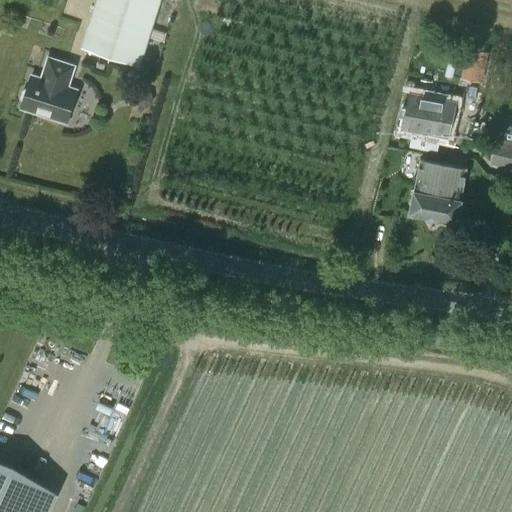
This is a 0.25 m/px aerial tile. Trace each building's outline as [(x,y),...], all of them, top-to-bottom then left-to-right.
[(139,67),(160,0),(96,0),(81,48),(139,67)] [(467,44),(464,72),(478,74),(480,59),(490,61),(492,47),(467,44)] [(76,91),(67,88),(74,67),(48,59),(41,79),(31,76),(20,109),(66,123),(76,91)] [(448,138),(456,102),(420,95),(423,81),(404,77),(401,92),(410,94),(400,137),(410,138),(408,147),(423,150),(438,152),(440,137),(448,138)] [(511,168),(511,127),(502,125),(499,125),(490,163),(511,168)] [(410,209),(409,212),(412,213),(413,212),(428,215),(428,217),(438,219),(438,217),(454,220),(454,221),(457,221),(458,219),(461,202),(462,199),(460,199),(466,167),(422,158),(415,188),(414,188),(410,209)] [(0,511),(43,511),(53,491),(0,467),(0,511)]
